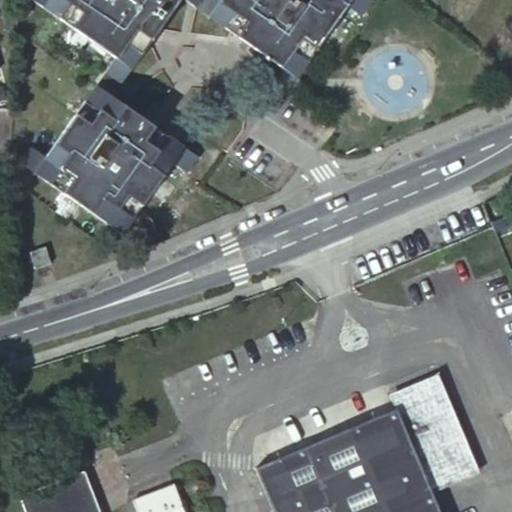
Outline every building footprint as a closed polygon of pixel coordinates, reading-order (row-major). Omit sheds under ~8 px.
[(41,0),(120,55),(109,70),(122,80),(178,0),(41,0)] [(197,0),(196,2),(218,14),(258,35),(304,58),(307,59),(348,3),(362,12),(370,0),(197,0)] [(218,14),(196,2),(281,63),(296,73),(307,59),(304,58),(258,35),(218,14)] [(286,87),(296,73),(281,63),(271,77),(286,87)] [(122,80),(109,70),(99,84),(113,93),(122,80)] [(200,154),(113,93),(99,84),(50,155),(34,144),(25,158),(124,230),(175,158),(190,168),(200,154)] [(48,243),(33,248),(38,266),(54,261),(48,243)] [(255,467),(274,511),(437,511),(428,489),(474,470),(435,378),(390,397),(395,410),(255,467)] [(99,511),(93,492),(96,490),(89,470),(22,495),(27,511),(99,511)] [(132,500),(136,511),(183,511),(174,485),(132,500)]
